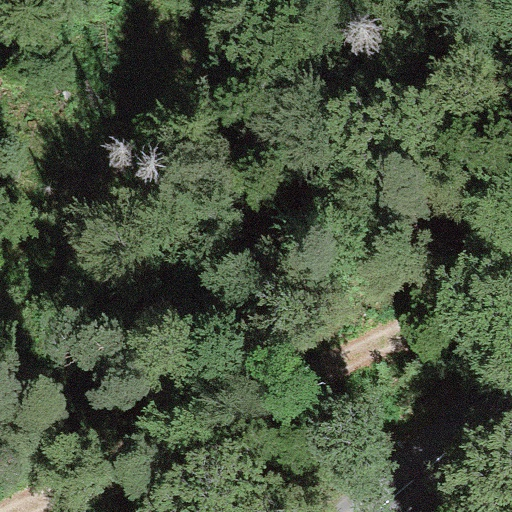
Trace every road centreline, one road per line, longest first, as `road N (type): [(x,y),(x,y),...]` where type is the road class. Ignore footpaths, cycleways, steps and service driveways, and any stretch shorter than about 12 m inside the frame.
road 1 (track): [(5,511),(511,276)]
road 2 (tertiary): [(511,395),(372,511)]
